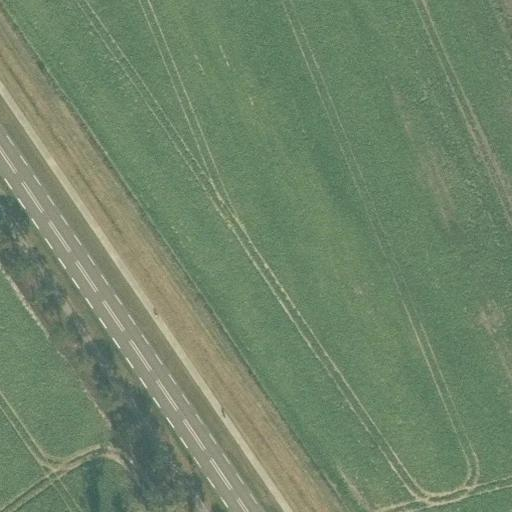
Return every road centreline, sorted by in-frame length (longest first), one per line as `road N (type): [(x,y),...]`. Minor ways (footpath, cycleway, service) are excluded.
road 1 (track): [(0,30),(330,511)]
road 2 (primary): [(245,511),(0,150)]
